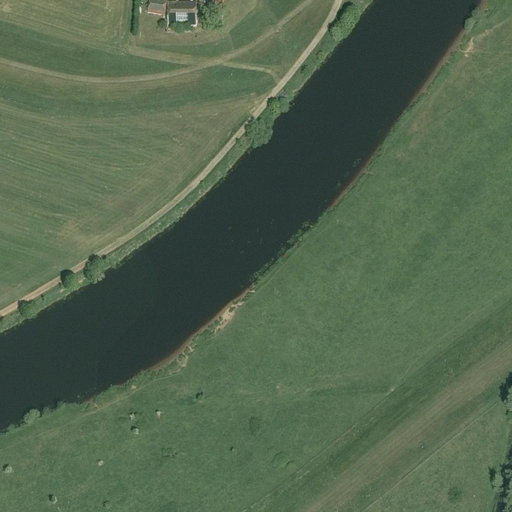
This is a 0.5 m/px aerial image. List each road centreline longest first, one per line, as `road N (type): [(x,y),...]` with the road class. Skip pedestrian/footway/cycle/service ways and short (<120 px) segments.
road 1 (track): [(340,0),(311,47),(188,191),(0,315)]
road 2 (track): [(0,58),(61,76),(146,79),(232,54),(309,0)]
